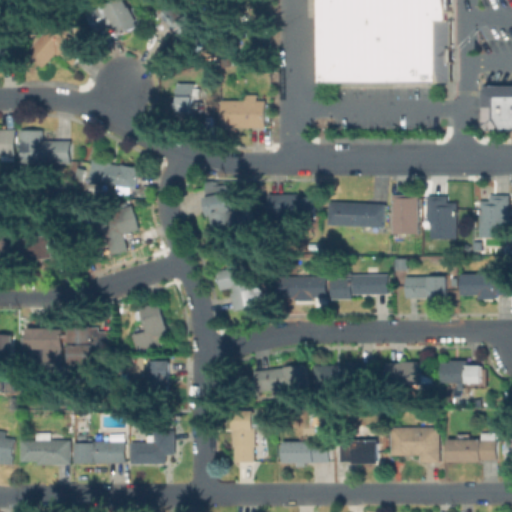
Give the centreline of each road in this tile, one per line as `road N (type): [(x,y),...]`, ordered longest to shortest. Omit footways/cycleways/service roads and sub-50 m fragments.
road 1 (residential): [(0,497),(511,491)]
road 2 (residential): [(204,351),(318,331),(487,331),(511,342)]
road 3 (residential): [(204,360),(200,304),(174,208),(183,153)]
road 4 (residential): [(21,98),(85,106),(183,153)]
road 5 (residential): [(26,296),(91,292),(188,261)]
road 6 (residential): [(205,494),(204,360)]
road 7 (residential): [(389,159),(511,157)]
